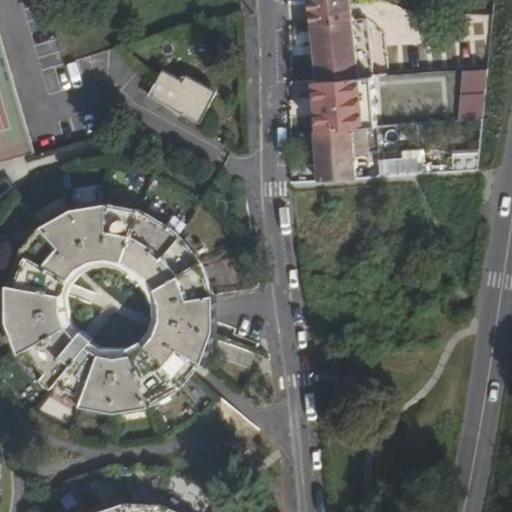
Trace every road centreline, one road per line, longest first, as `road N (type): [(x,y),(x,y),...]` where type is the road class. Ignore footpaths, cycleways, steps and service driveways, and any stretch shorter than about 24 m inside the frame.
road 1 (residential): [(267,0),(276,218),(311,511)]
road 2 (tertiary): [(511,216),(462,511)]
